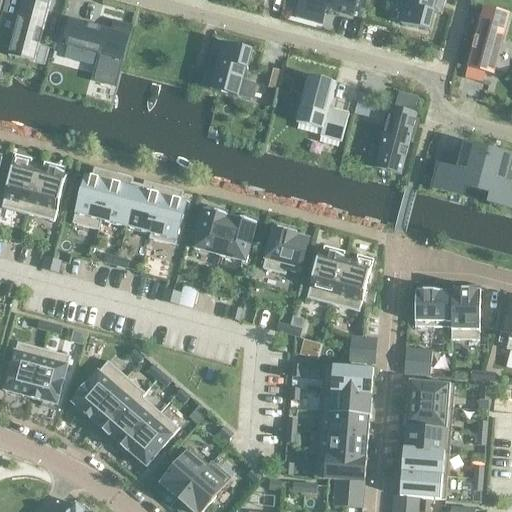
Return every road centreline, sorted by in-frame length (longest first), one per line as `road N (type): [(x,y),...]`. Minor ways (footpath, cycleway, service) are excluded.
road 1 (residential): [(145,0),(441,81)]
road 2 (residential): [(375,511),(396,241)]
road 3 (residential): [(511,277),(396,241)]
